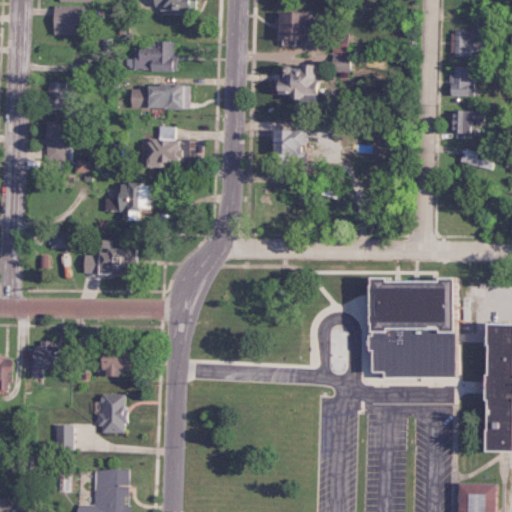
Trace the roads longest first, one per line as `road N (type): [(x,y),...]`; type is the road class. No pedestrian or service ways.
road 1 (residential): [(170,511),(179,326),(230,198),(240,0)]
road 2 (residential): [(11,302),(19,0)]
road 3 (residential): [(511,245),(218,241)]
road 4 (residential): [(423,244),(429,0)]
road 5 (residential): [(184,303),(0,301)]
